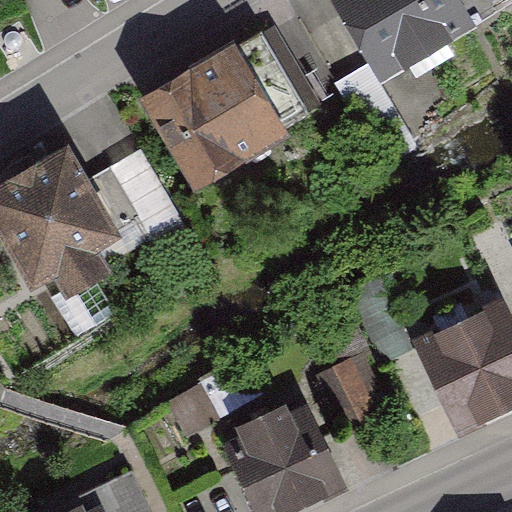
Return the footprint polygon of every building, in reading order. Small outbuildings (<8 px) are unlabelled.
[(458,0),(343,0),(386,73),(473,23),(458,0)] [(238,41),(146,95),(195,180),(287,127),(238,41)] [(72,139),(0,179),(0,214),(37,281),(169,206),(138,151),(93,177),(72,139)] [(511,405),(511,309),(508,301),(421,338),(460,428),(511,405)] [(307,397),(226,433),(260,511),(288,511),(347,487),(307,397)] [(101,483),(114,511),(153,511),(133,468),(101,483)] [(114,511),(106,494),(90,501),(85,490),(38,511),(114,511)]
